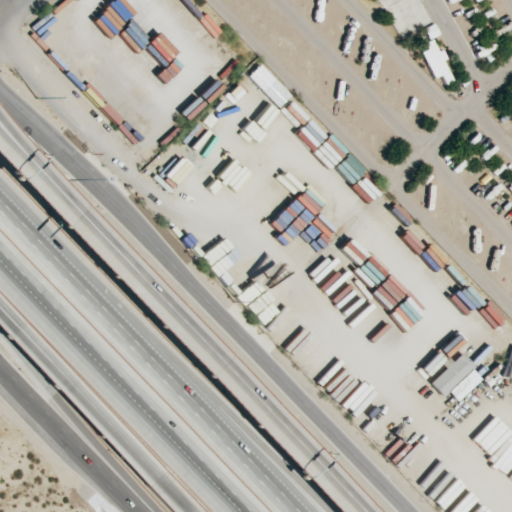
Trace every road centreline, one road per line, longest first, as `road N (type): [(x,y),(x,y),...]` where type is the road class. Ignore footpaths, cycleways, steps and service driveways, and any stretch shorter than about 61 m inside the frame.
road 1 (motorway): [(303,511),(0,195)]
road 2 (secondary): [(409,511),(123,216)]
road 3 (motorway): [(0,264),(238,511)]
road 4 (motorway): [(362,511),(170,320)]
road 5 (motorway): [(170,320),(0,137)]
road 6 (motorway): [(0,328),(158,511)]
road 7 (motorway): [(170,320),(0,154)]
road 8 (motorway): [(0,317),(156,483)]
road 9 (secondary): [(0,369),(139,511)]
road 10 (secondary): [(123,216),(0,92)]
